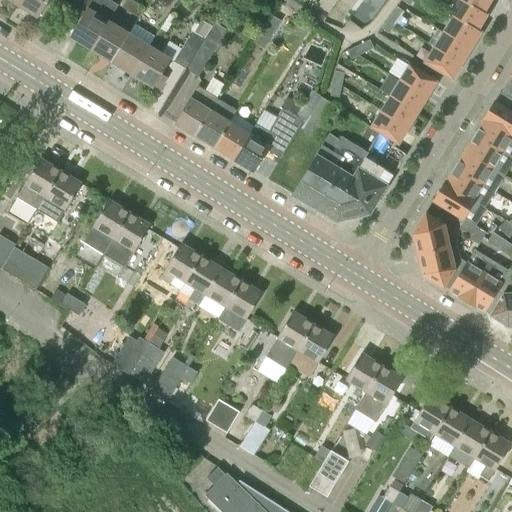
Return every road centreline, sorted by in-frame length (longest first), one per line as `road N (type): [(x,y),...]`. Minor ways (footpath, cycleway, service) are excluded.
road 1 (unclassified): [(324,511),(0,290)]
road 2 (tertiary): [(357,275),(59,91)]
road 3 (residential): [(357,275),(511,30)]
road 4 (tertiary): [(511,369),(357,275)]
